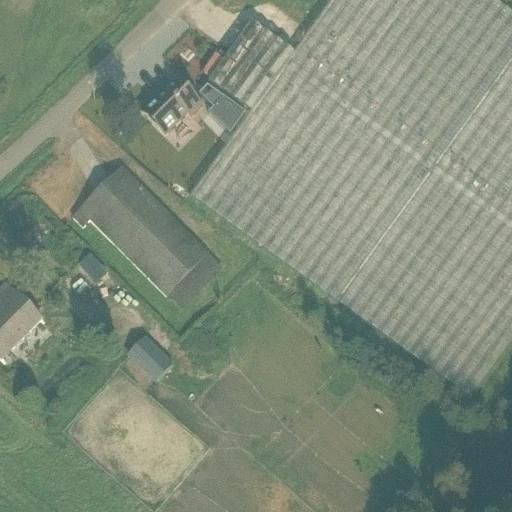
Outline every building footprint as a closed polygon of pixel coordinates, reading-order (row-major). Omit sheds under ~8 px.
[(511,345),(511,20),(484,0),(334,0),(292,57),(252,27),(208,86),(238,107),(250,117),(239,135),(190,201),(281,268),(471,404),(511,345)] [(202,109),(177,84),(157,104),(155,101),(140,115),(164,139),(188,116),(192,120),(202,109)] [(246,117),(207,89),(199,97),(213,112),(208,117),(230,139),(246,117)] [(73,221),(82,229),(89,223),(166,299),(207,257),(122,172),(73,221)] [(85,278),(97,267),(90,259),(77,270),(85,278)] [(0,305),(4,310),(0,314),(0,362),(0,363),(40,323),(5,288),(0,293),(0,305)] [(142,347),(156,332),(129,306),(115,320),(142,347)]
